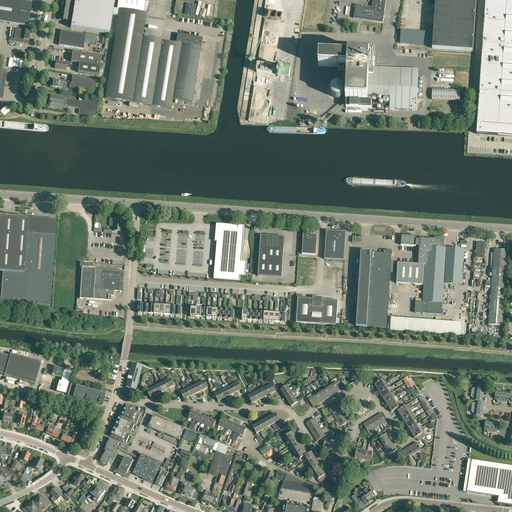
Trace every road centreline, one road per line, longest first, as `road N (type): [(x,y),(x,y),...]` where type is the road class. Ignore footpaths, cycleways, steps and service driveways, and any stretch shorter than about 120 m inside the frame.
road 1 (tertiary): [(135,204),(511,229)]
road 2 (residential): [(299,422),(280,407),(115,397)]
road 3 (unclassified): [(287,289),(132,278)]
road 4 (tertiary): [(373,511),(400,501),(511,511)]
road 5 (tertiary): [(0,194),(135,204)]
